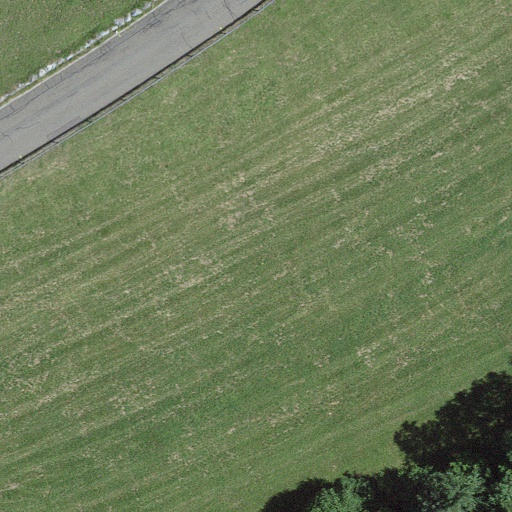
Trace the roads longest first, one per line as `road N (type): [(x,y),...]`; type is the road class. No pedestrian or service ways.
road 1 (track): [(256,403),(511,230)]
road 2 (tertiary): [(186,0),(0,118)]
